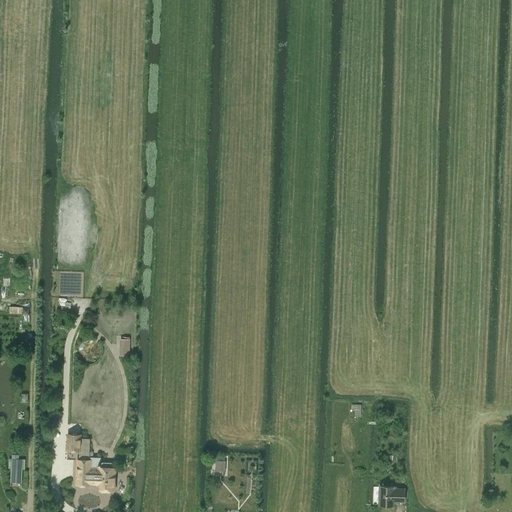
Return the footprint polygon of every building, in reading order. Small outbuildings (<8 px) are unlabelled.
[(120,338),(119,355),(130,356),(130,339),(120,338)] [(81,451),(81,434),(67,433),(66,450),(81,451)] [(9,459),(8,468),(11,468),(11,482),(22,483),(22,469),(25,470),(25,460),(9,459)] [(77,459),(77,484),(89,484),(89,482),(98,482),(98,484),(100,484),(100,489),(102,489),(103,491),(105,492),(107,492),(109,491),(110,490),(114,490),(115,467),(114,467),(114,463),(99,462),(98,467),(98,468),(88,467),(89,460),(77,459)] [(404,489),(403,489),(393,488),(393,486),(380,485),(379,505),(392,505),(393,501),(404,501),(404,489)]
